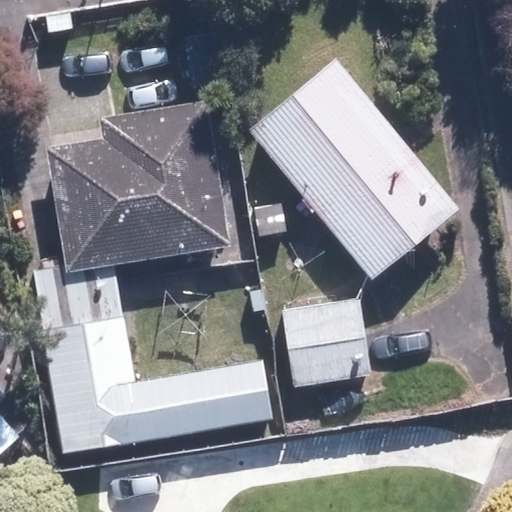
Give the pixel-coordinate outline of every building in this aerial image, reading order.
[(459,203),(336,52),(248,123),(371,274),(459,203)] [(210,94),(103,110),(106,131),(48,140),(67,266),(232,242),(210,94)] [(298,381),(373,369),(361,294),(286,306),(298,381)] [(265,355),(138,376),(127,310),(42,324),(63,449),(275,414),(265,355)] [(0,377),(0,450),(21,431),(0,407),(0,392),(8,386),(0,377)]
